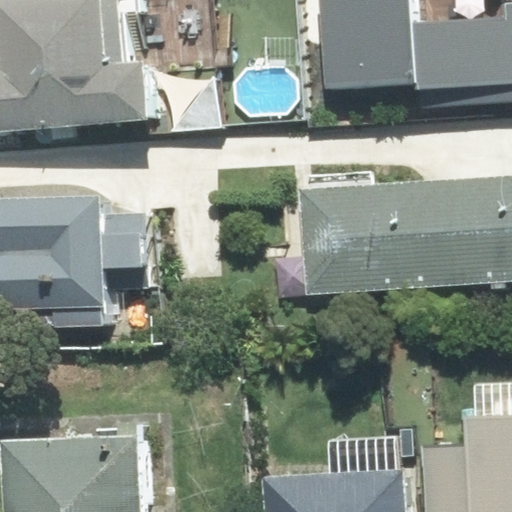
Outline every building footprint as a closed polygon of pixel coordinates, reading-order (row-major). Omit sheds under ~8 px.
[(137,0),(0,0),(0,127),(172,123),(170,52),(138,53),(137,0)] [(439,0),(336,0),(340,92),(511,86),(511,20),(441,23),(439,0)] [(511,182),(283,189),(278,247),(309,246),(310,292),(471,288),(472,310),(511,309),(511,182)] [(128,194),(6,193),(4,317),(130,318),(130,270),(157,271),(158,219),(128,219),(128,194)] [(493,452),(442,451),(441,511),(511,511),(511,407),(494,408),(493,452)] [(162,511),(161,440),(20,441),(20,511),(162,511)] [(431,511),(431,472),(280,472),(280,511),(431,511)]
